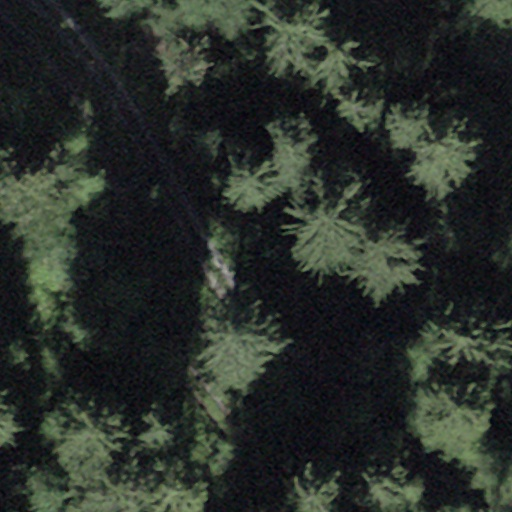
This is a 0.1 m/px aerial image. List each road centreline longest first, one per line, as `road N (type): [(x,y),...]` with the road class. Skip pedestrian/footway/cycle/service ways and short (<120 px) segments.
road 1 (track): [(40,0),(75,34),(244,297),(459,511)]
road 2 (track): [(0,25),(48,77),(81,132),(133,281),(256,511)]
